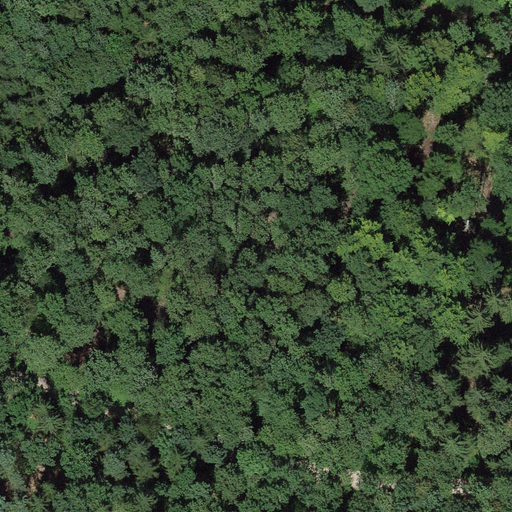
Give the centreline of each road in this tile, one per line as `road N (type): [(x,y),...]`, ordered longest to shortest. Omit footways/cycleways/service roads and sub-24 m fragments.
road 1 (track): [(511,497),(282,465),(0,378)]
road 2 (track): [(0,161),(129,95),(302,26),(424,0)]
